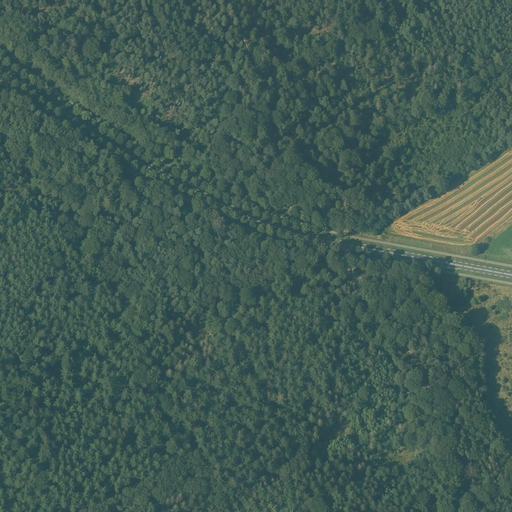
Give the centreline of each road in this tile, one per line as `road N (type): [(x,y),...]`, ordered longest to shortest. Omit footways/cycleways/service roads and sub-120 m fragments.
road 1 (track): [(224,0),(459,509)]
road 2 (primary): [(511,275),(334,243),(232,211),(122,151),(0,69)]
road 3 (track): [(439,0),(278,75),(268,91)]
